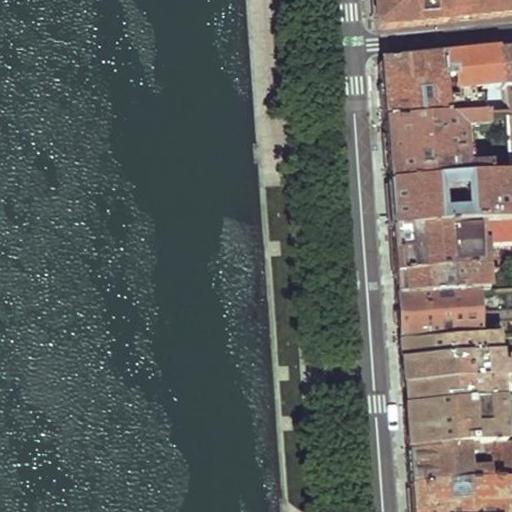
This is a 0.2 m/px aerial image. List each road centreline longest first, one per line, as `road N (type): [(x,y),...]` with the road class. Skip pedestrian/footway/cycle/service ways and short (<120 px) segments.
road 1 (tertiary): [(347,50),(380,511)]
road 2 (residential): [(347,50),(511,33)]
